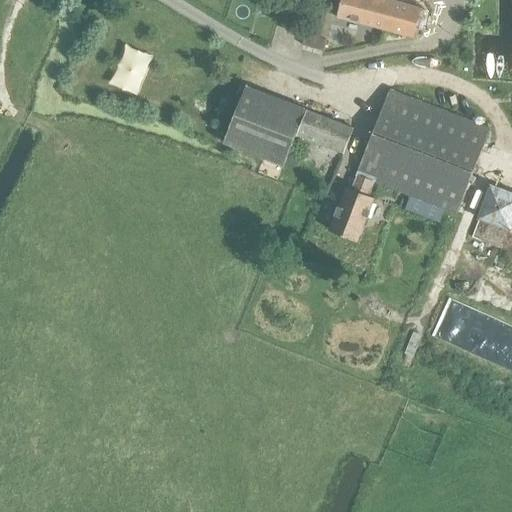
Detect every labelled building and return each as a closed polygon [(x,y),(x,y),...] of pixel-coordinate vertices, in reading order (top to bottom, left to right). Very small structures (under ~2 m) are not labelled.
[(341,0),(337,17),(383,29),(390,0),(341,0)] [(392,0),(390,0),(383,29),(414,38),(422,8),(392,0)] [(328,54),(333,36),(310,30),(305,48),(328,54)] [(246,86),(224,143),(254,155),(283,166),(295,135),(344,154),(354,127),(246,86)] [(389,89),(355,177),(350,189),(345,188),(329,229),(358,241),(375,198),(369,196),(375,182),(457,214),(490,128),(389,89)] [(198,94),(195,96),(193,99),(192,103),(192,107),(194,110),(196,113),(200,115),(203,115),(207,115),(210,113),(212,110),(214,107),(214,103),(213,100),(212,97),(209,95),(205,93),(202,93),(198,94)] [(511,192),(492,186),(481,221),(511,231),(511,192)]
